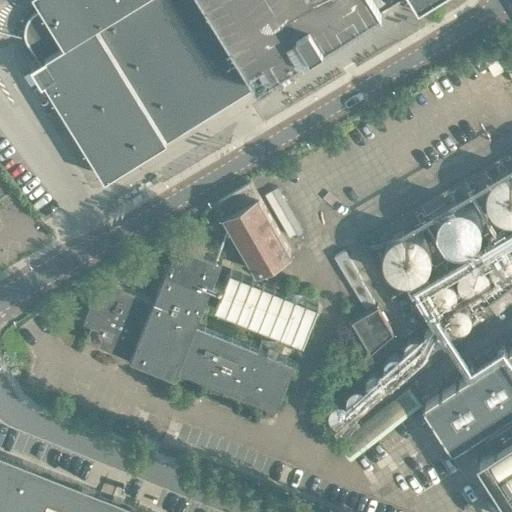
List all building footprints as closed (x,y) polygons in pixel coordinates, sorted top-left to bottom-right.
[(272,74),(271,73),(269,70),(310,45),(310,46),(316,42),(323,38),(323,37),(364,11),(366,15),(390,0),(37,0),(41,6),(34,11),(32,13),(30,14),(29,16),(27,18),(26,21),(25,24),(25,25),(24,28),(24,31),(25,35),(25,37),(26,40),(38,59),(32,62),(33,64),(32,64),(37,71),(42,78),(44,80),(48,78),(95,155),(100,161),(106,165),(113,166),(121,166),(127,162),(231,99),(272,74)] [(215,200),(256,271),(291,250),(250,179),(215,200)] [(457,197),(421,216),(427,229),(438,224),(451,249),(486,230),(469,198),(460,203),(457,197)] [(224,284),(213,280),(221,258),(176,240),(153,299),(108,281),(100,303),(92,300),(84,322),(91,325),(85,339),(130,357),(175,375),(178,366),(276,406),(294,360),(196,321),(210,286),(221,290),(215,306),(303,341),(318,304),(230,269),(224,284)] [(335,254),(366,307),(374,302),(361,279),(362,278),(345,248),(335,254)] [(351,318),(370,350),(394,330),(377,302),(351,318)] [(502,324),(511,316),(511,303),(496,315),(502,324)] [(453,448),(486,427),(495,441),(478,452),(511,505),(511,344),(423,402),(453,448)] [(327,404),(335,420),(367,403),(358,387),(327,404)] [(410,387),(338,443),(350,458),(422,403),(410,387)] [(155,511),(0,451),(0,511),(155,511)]
